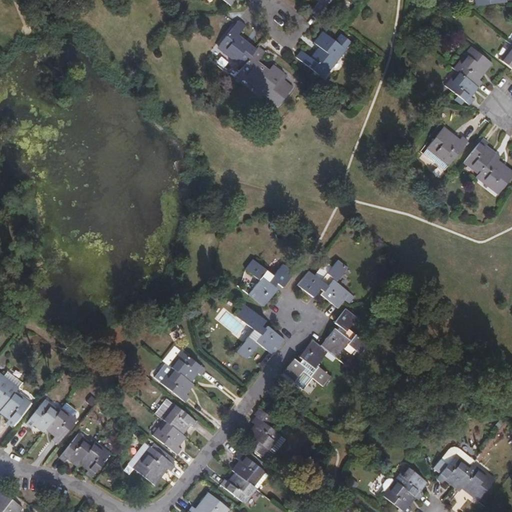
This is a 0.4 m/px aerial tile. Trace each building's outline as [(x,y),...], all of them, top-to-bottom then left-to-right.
[(315,0),(319,3),(311,12),(318,17),(331,0),(315,0)] [(218,48),(242,68),(256,49),(238,35),(246,25),(239,20),(218,48)] [(301,50),(296,57),(324,79),(352,42),(340,34),(335,41),(322,31),(314,43),(319,47),(311,58),(301,50)] [(265,52),(259,47),(256,49),(242,68),(237,74),(270,101),(272,99),(280,105),(291,92),(285,87),(289,83),(285,80),(288,76),(273,65),(269,70),(258,61),(265,52)] [(458,69),(480,87),(483,83),(480,80),(493,64),(471,47),(454,67),(458,69)] [(511,47),(501,61),(511,69),(511,47)] [(458,69),(454,67),(442,83),(445,85),(458,69)] [(471,97),(480,87),(458,69),(445,85),(458,96),(465,101),(470,105),(474,99),(471,97)] [(285,87),(291,92),(294,87),(289,83),(285,87)] [(462,104),(465,101),(458,96),(455,99),(462,104)] [(444,127),(427,148),(427,149),(429,151),(448,165),(449,166),(468,141),(463,136),(460,139),(444,127)] [(489,142),(484,138),(464,163),(478,175),(496,152),(487,145),(489,142)] [(429,151),(427,149),(423,154),(444,170),(448,165),(429,151)] [(501,156),(496,152),(478,175),(476,178),(498,194),(511,175),(511,170),(498,159),(501,156)] [(283,288),(293,274),(282,265),(273,276),(253,261),(245,270),(259,281),(248,294),(264,306),(277,289),(274,287),(277,283),(283,288)] [(337,307),(343,300),(344,298),(349,301),(354,296),(337,281),(347,269),(337,261),(332,267),(327,274),(333,279),(328,286),(315,276),(309,271),(298,285),(313,297),(319,289),(324,291),(321,294),(337,307)] [(326,262),(315,276),(328,286),(333,279),(327,274),(332,267),(326,262)] [(252,310),(246,305),(237,317),(243,321),(252,310)] [(328,352),(335,358),(347,344),(360,354),(368,344),(348,328),(357,318),(345,308),(334,323),(340,327),(337,331),(334,328),(320,346),(328,352)] [(252,310),(243,321),(254,330),(238,350),(248,358),(259,344),(272,354),(284,339),(267,326),(263,330),(260,328),(265,321),(252,310)] [(294,359),(282,373),(293,381),(303,370),(322,386),(331,376),(317,365),(328,352),(320,346),(312,340),(299,356),(302,359),(299,363),(294,359)] [(174,347),(163,361),(167,364),(171,367),(182,352),(174,347)] [(205,370),(182,352),(171,367),(173,369),(191,382),(198,373),(201,376),(205,370)] [(171,367),(167,364),(156,378),(162,384),(173,369),(171,367)] [(186,394),(194,385),(191,382),(173,369),(162,384),(185,402),(189,397),(186,394)] [(17,390),(22,383),(7,372),(2,378),(17,390)] [(0,411),(16,391),(17,390),(2,378),(0,376),(0,411)] [(30,403),(16,391),(0,411),(0,414),(8,420),(5,423),(11,428),(30,403)] [(44,430),(59,410),(45,399),(25,424),(31,428),(33,426),(42,432),(44,430)] [(159,415),(164,419),(175,405),(170,401),(159,415)] [(175,405),(164,419),(183,434),(190,426),(193,428),(197,423),(175,405)] [(77,420),(61,407),(59,410),(44,430),(54,437),(52,441),(57,445),(77,420)] [(271,418),(259,408),(254,414),(256,416),(252,422),(254,424),(242,440),(264,457),(281,435),(267,424),(271,418)] [(179,446),(186,437),(183,434),(164,419),(152,435),(177,454),(181,449),(179,446)] [(78,463),(92,445),(78,433),(58,458),(63,462),(66,459),(75,467),(78,463)] [(134,468),(151,447),(144,441),(127,463),(134,468)] [(110,454),(95,442),(92,445),(78,463),(88,470),(85,474),(91,478),(110,454)] [(174,459),(154,443),(151,447),(134,468),(154,485),(168,469),(171,471),(175,465),(172,463),(174,459)] [(473,462),(474,461),(462,450),(456,447),(451,447),(448,449),(440,460),(447,465),(454,456),(469,467),(473,462)] [(238,460),(231,469),(234,471),(254,486),(265,473),(265,472),(240,452),(236,458),(238,460)] [(447,465),(440,460),(432,469),(439,474),(436,478),(441,483),(444,480),(453,487),(469,467),(454,456),(447,465)] [(494,479),(473,462),(469,467),(453,487),(458,492),(461,489),(477,501),(494,479)] [(415,497),(419,499),(422,494),(420,492),(427,482),(406,465),(393,480),(415,497)] [(254,486),(234,471),(227,481),(224,479),(220,484),(245,504),(257,489),(254,486)] [(268,475),(265,473),(254,486),(257,489),(268,475)] [(393,480),(388,476),(384,478),(380,482),(381,487),(378,490),(382,493),(381,494),(403,511),(408,511),(411,509),(408,506),(415,497),(393,480)] [(0,511),(19,511),(23,508),(0,490),(0,511)] [(191,506),(187,511),(189,511),(227,511),(229,509),(207,492),(195,508),(191,506)]
